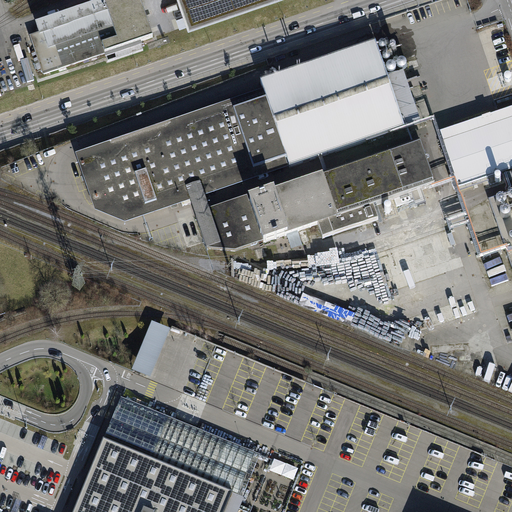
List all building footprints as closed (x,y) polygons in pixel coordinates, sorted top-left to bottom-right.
[(139,0),(116,0),(32,28),(35,36),(27,38),(40,76),(152,38),(139,0)] [(176,0),(186,28),(229,13),(265,1),(268,0),(176,0)] [(237,100),(76,155),(95,212),(126,224),(143,219),(405,128),(386,75),(376,44),(344,55),(261,83),(263,91),(237,100)] [(403,70),(386,75),(405,128),(421,123),(403,70)] [(511,108),(440,133),(459,187),(511,168),(511,108)] [(435,186),(421,143),(323,177),(324,178),(250,203),(247,197),(210,210),(195,215),(207,249),(235,252),(263,242),(264,243),(318,225),(323,239),(379,220),(374,206),(435,186)] [(511,190),(489,198),(511,266),(511,190)] [(171,331),(152,323),(132,372),(151,379),(171,331)] [(74,511),(238,511),(244,499),(243,498),(260,456),(121,398),(74,511)] [(48,439),(43,437),(38,448),(43,450),(48,439)] [(18,511),(22,502),(17,500),(11,511),(18,511)]
